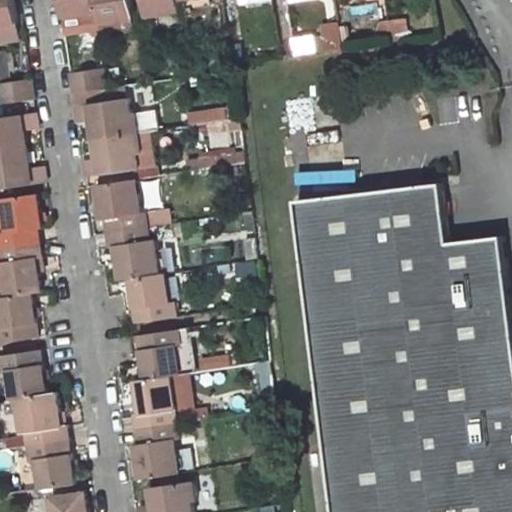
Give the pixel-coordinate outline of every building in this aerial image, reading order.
[(0,0),(0,28),(30,24),(26,0),(0,0)] [(71,0),(74,18),(109,12),(107,0),(71,0)] [(112,25),(145,21),(141,0),(107,0),(109,12),(112,25)] [(191,2),(190,0),(155,0),(158,19),(193,14),(191,2)] [(342,23),(325,24),(326,47),(343,46),(342,23)] [(413,23),(398,25),(400,44),(400,45),(415,43),(413,23)] [(30,24),(0,28),(0,43),(33,40),(30,24)] [(86,96),(122,90),(119,70),(83,75),(86,96)] [(11,106),(45,101),(43,82),(8,87),(11,106)] [(103,124),(107,160),(94,162),(96,179),(149,172),(147,157),(151,156),(146,116),(142,116),(139,103),(87,111),(89,126),(103,124)] [(0,177),(3,193),(56,185),(53,169),(40,171),(35,135),(47,132),(46,117),(0,123),(0,177)] [(125,250),(130,282),(139,281),(146,326),(184,320),(183,305),(177,306),(169,243),(161,243),(156,214),(151,215),(146,182),(106,188),(112,224),(116,223),(120,250),(125,250)] [(511,511),(511,273),(508,241),(455,248),(448,188),(301,206),(337,511),(511,511)] [(5,301),(10,330),(9,330),(3,331),(4,336),(5,347),(47,341),(40,296),(50,295),(45,262),(50,261),(47,232),(52,231),(47,198),(0,204),(0,236),(7,236),(9,252),(16,299),(5,301)] [(0,253),(9,252),(7,236),(0,236),(0,253)] [(142,382),(147,415),(141,416),(146,444),(140,445),(144,482),(184,476),(180,442),(186,441),(178,378),(186,376),(184,348),(188,347),(186,333),(147,338),(153,381),(142,382)] [(24,400),(28,434),(33,434),(36,462),(41,461),(46,492),(81,487),(73,426),(68,427),(63,394),(55,395),(49,352),(7,358),(9,367),(10,373),(15,372),(18,401),(24,400)] [(0,368),(9,367),(7,358),(0,358),(0,368)] [(193,511),(193,506),(198,506),(195,486),(153,492),(155,507),(142,509),(142,511),(193,511)] [(92,511),(90,494),(56,498),(57,511),(92,511)]
